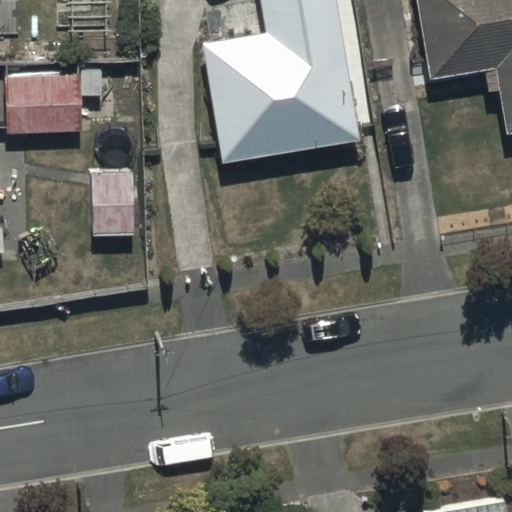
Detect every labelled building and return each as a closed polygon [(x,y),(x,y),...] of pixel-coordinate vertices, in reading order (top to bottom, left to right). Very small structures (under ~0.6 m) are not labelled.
[(354,123),(332,0),(204,0),(208,22),(195,24),(216,146),(354,123)] [(511,0),(413,0),(422,59),(492,49),(501,112),(511,110),(511,0)] [(73,59),(0,62),(0,116),(0,118),(76,115),(73,59)] [(125,156),(87,157),(90,220),(128,219),(125,156)] [(502,511),(498,484),(420,497),(422,511),(502,511)]
